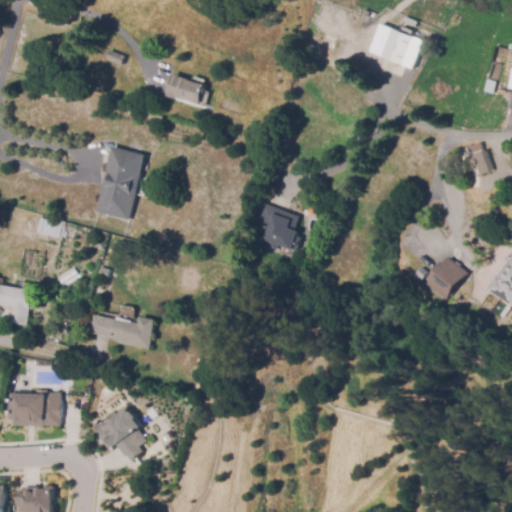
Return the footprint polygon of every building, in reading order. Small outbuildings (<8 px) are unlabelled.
[(416,37),(405,65),(383,56),(394,29),(416,37)] [(336,37),(333,48),(318,43),(321,32),(336,37)] [(110,50),(125,55),(122,65),(107,59),(110,50)] [(174,73),(205,82),(198,105),(167,95),(174,73)] [(494,94),(485,92),(488,80),(497,83),(494,94)] [(113,146),(147,155),(129,220),(96,211),(113,146)] [(476,177),(474,170),(478,168),(474,155),(487,151),(494,172),(476,177)] [(298,251),(294,250),(294,251),(278,245),(276,250),(264,246),(270,229),(259,225),(266,205),(301,217),(296,231),(300,232),(298,237),(302,239),(298,251)] [(51,236),(39,233),(43,219),(51,221),(52,220),(61,222),(61,221),(63,222),(60,232),(52,230),(51,236)] [(448,257),(468,271),(447,299),(427,284),(448,257)] [(511,306),(487,289),(495,278),(500,282),(511,264),(511,306)] [(422,281),(415,275),(421,268),(428,274),(422,281)] [(27,326),(11,323),(13,308),(0,305),(0,285),(34,291),(27,326)] [(151,350),(126,345),(126,343),(116,341),(116,338),(91,334),(94,316),(140,324),(142,318),(156,321),(151,350)] [(38,392),(38,389),(49,389),(49,392),(63,392),(63,426),(15,425),(15,418),(13,418),(13,392),(38,392)] [(128,406),(142,425),(139,428),(148,440),(140,446),(144,451),(131,460),(127,455),(126,456),(117,444),(110,449),(100,435),(102,433),(96,425),(118,409),(120,412),(128,406)] [(54,485),(54,511),(22,511),(22,506),(17,506),(17,490),(24,490),(24,487),(45,487),(45,485),(54,485)]
